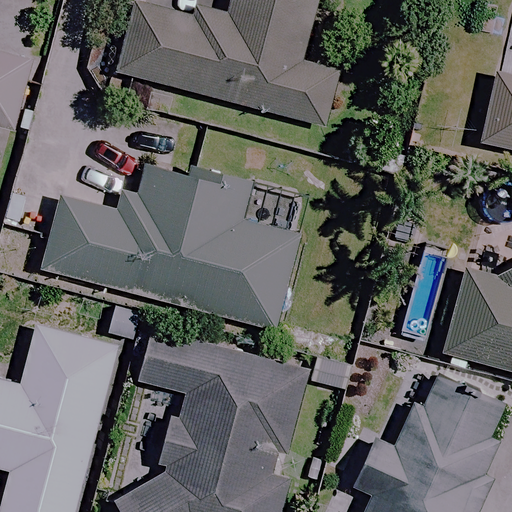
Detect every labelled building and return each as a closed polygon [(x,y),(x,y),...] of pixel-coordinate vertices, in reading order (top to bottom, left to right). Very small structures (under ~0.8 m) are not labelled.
[(313,0),(230,0),(227,11),(198,3),(193,20),(133,4),(114,74),(320,128),(334,71),(298,62),(313,0)] [(30,59),(0,50),(0,128),(9,131),(30,59)] [(511,77),(497,73),(479,147),(511,155),(511,77)] [(115,211),(57,196),(38,274),(272,333),(297,235),(229,217),(235,193),(142,170),(136,193),(120,189),(115,211)] [(511,265),(490,278),(458,270),(436,354),(511,374),(511,265)] [(70,511),(113,348),(29,326),(17,375),(0,370),(0,472),(5,473),(0,494),(0,511),(70,511)] [(276,511),(283,479),(271,477),(275,455),(287,457),(304,364),(145,335),(137,381),(184,390),(179,417),(166,414),(157,460),(167,461),(112,502),(117,511),(276,511)] [(480,436),(496,394),(436,371),(424,401),(415,398),(395,448),(371,438),(354,481),(366,486),(355,511),(474,511),(489,475),(480,472),(493,441),(480,436)]
